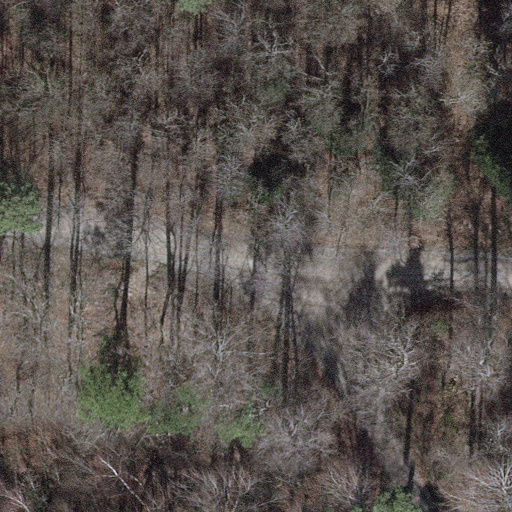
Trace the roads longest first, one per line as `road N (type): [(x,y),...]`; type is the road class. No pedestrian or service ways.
road 1 (track): [(327,272),(0,215)]
road 2 (track): [(327,272),(360,407),(423,511)]
road 3 (track): [(511,270),(327,272)]
